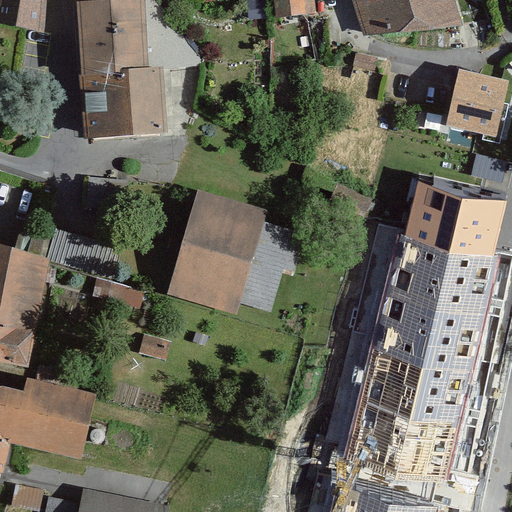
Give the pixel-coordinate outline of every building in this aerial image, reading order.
[(44,0),(3,0),(1,22),(41,27),(44,0)] [(137,0),(82,0),(87,113),(88,136),(158,133),(155,75),(141,76),(137,0)] [(274,0),(276,18),(312,12),(310,0),(274,0)] [(448,0),(361,0),(373,46),(455,25),(448,0)] [(509,81),(461,69),(447,125),(496,137),(509,81)] [(478,155),(474,174),(503,179),(506,160),(478,155)] [(506,192),(417,172),(404,231),(492,251),(506,192)] [(258,212),(197,194),(167,293),(231,312),(235,299),(267,308),(280,268),(291,271),(301,238),(254,223),(258,212)] [(492,251),(404,231),(350,455),(447,478),(501,254),(492,251)] [(25,232),(22,249),(55,255),(58,237),(25,232)] [(39,261),(0,250),(0,361),(22,365),(39,261)] [(19,398),(0,393),(0,443),(1,439),(74,456),(87,397),(23,382),(19,398)] [(438,511),(442,500),(344,476),(335,511),(438,511)] [(18,486),(14,502),(40,507),(43,491),(18,486)] [(161,511),(162,511),(83,492),(78,511),(161,511)]
